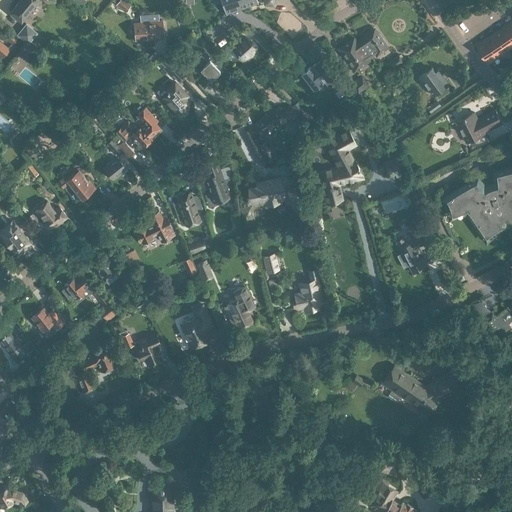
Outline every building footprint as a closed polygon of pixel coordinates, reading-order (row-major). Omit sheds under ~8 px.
[(16,0),(9,9),(21,18),(39,0),(16,0)] [(116,4),(125,12),(131,5),(124,0),(113,0),(117,3),(116,4)] [(239,0),(221,0),(226,14),(242,8),(239,0)] [(257,0),(239,0),(242,8),(258,3),(257,0)] [(134,22),(135,41),(164,38),(162,20),(134,22)] [(26,23),(17,34),(28,42),(19,53),(25,58),(36,45),(30,40),(37,32),(26,23)] [(210,41),(218,33),(210,26),(203,34),(210,41)] [(250,35),(254,31),(250,26),(246,30),(250,35)] [(511,37),(504,26),(495,32),(507,49),(511,45),(511,37)] [(10,44),(7,47),(0,41),(0,58),(2,56),(7,60),(22,41),(17,37),(18,36),(9,28),(2,37),(10,44)] [(364,38),(360,41),(370,55),(374,52),(375,54),(386,47),(374,29),(363,36),(364,38)] [(495,32),(486,39),(498,55),(507,49),(495,32)] [(241,41),(233,48),(245,61),(252,54),(251,53),(255,48),(243,35),(239,40),(241,41)] [(356,44),(352,39),(338,48),(353,69),(367,60),(366,58),(370,55),(360,41),(356,44)] [(486,39),(477,45),(489,62),(498,55),(486,39)] [(186,56),(190,52),(184,47),(173,58),(178,63),(185,56),(186,56)] [(213,58),(205,51),(191,64),(200,75),(197,78),(196,78),(195,78),(203,87),(210,80),(211,80),(220,71),(210,61),(213,58)] [(403,61),(398,54),(386,62),(391,69),(403,61)] [(160,62),(164,66),(172,75),(175,78),(180,73),(165,58),(160,62)] [(301,72),(314,88),(321,82),(322,83),(325,82),(329,87),(337,81),(331,73),(332,72),(321,58),(310,66),(310,65),(301,72)] [(434,73),(430,68),(418,77),(432,95),(447,84),(437,70),(434,73)] [(350,82),(357,92),(368,85),(361,75),(350,82)] [(124,82),(129,88),(134,84),(128,78),(124,82)] [(357,96),(346,80),(339,85),(347,96),(341,100),(343,103),(357,96)] [(166,92),(167,93),(162,98),(167,104),(168,104),(173,110),(175,113),(176,114),(177,114),(179,115),(181,115),(182,114),(184,113),(185,112),(185,111),(186,110),(186,109),(186,108),(185,107),(185,106),(183,104),(187,101),(183,96),(186,94),(175,82),(165,90),(166,91),(166,92)] [(440,106),(436,100),(426,107),(430,113),(440,106)] [(97,106),(89,114),(95,121),(104,113),(97,106)] [(288,106),(269,110),(274,123),(298,119),(297,116),(291,110),(289,111),(288,106)] [(140,126),(151,138),(159,131),(153,125),(158,120),(145,107),(136,115),(138,117),(135,120),(140,126)] [(15,108),(9,116),(22,127),(29,119),(15,108)] [(274,123),(269,110),(268,111),(265,112),(266,114),(254,122),(261,134),(253,139),(255,143),(260,152),(264,160),(273,156),(263,138),(271,132),(268,127),(274,123)] [(314,119),(304,110),(299,115),(308,124),(314,119)] [(477,120),(474,112),(455,122),(459,129),(460,128),(463,135),(462,135),(466,143),(484,133),(484,132),(502,123),(495,110),(483,116),(483,117),(477,120)] [(135,127),(128,120),(116,132),(123,139),(131,131),(132,133),(130,135),(142,147),(146,143),(148,144),(151,141),(150,139),(151,138),(140,126),(136,130),(134,129),(135,127)] [(328,127),(333,136),(324,141),(337,166),(317,170),(326,203),(342,199),(339,183),(363,178),(362,175),(362,174),(354,158),(353,158),(348,149),(356,144),(348,128),(346,129),(341,120),(328,127)] [(61,148),(71,139),(65,132),(55,141),(61,148)] [(122,150),(118,146),(111,139),(106,144),(117,155),(122,150)] [(123,141),(118,146),(122,150),(127,145),(123,141)] [(28,147),(24,150),(30,156),(34,153),(28,147)] [(396,155),(383,162),(388,172),(392,171),(392,172),(402,167),(396,155)] [(113,179),(127,168),(117,156),(103,167),(113,179)] [(204,176),(213,203),(227,198),(228,200),(228,201),(234,199),(232,183),(232,175),(229,164),(220,168),(216,157),(203,162),(204,165),(203,165),(206,175),(207,174),(207,175),(204,176)] [(24,167),(30,175),(31,175),(33,177),(38,173),(30,162),(24,167)] [(451,193),(453,195),(447,200),(452,214),(452,211),(464,209),(468,213),(476,225),(475,225),(475,226),(480,225),(489,234),(487,236),(487,237),(500,228),(498,221),(500,220),(498,214),(495,208),(502,205),(504,211),(507,217),(509,216),(511,222),(511,167),(506,169),(497,171),(497,179),(498,186),(495,187),(494,191),(491,192),(488,189),(485,191),(481,185),(476,180),(467,184),(458,189),(451,193)] [(69,183),(81,199),(96,187),(89,178),(88,180),(79,168),(69,176),(67,174),(58,181),(63,188),(69,183)] [(260,204),(284,199),(279,176),(255,181),(256,185),(247,186),(251,202),(259,200),(260,204)] [(290,187),(293,200),(302,198),(299,185),(290,187)] [(415,191),(407,195),(410,200),(417,197),(415,191)] [(176,198),(177,200),(172,202),(179,221),(197,214),(197,215),(204,213),(197,194),(190,196),(189,193),(176,198)] [(52,227),(66,215),(59,205),(54,208),(47,199),(34,209),(43,220),(41,221),(45,226),(46,227),(47,227),(48,228),(50,228),(51,228),(52,227)] [(172,227),(166,213),(162,215),(159,210),(157,211),(156,210),(154,209),(150,211),(150,213),(150,214),(148,215),(152,223),(148,225),(145,219),(133,225),(136,231),(135,232),(140,243),(141,242),(142,243),(154,237),(153,236),(157,234),(161,242),(175,234),(172,227)] [(33,213),(27,217),(38,231),(44,226),(33,213)] [(431,228),(424,214),(414,219),(417,224),(420,223),(424,232),(431,228)] [(31,241),(19,225),(18,226),(17,224),(15,220),(15,221),(13,218),(0,227),(0,228),(1,230),(0,230),(0,235),(17,257),(22,253),(21,253),(33,244),(31,241)] [(403,243),(401,239),(396,241),(398,246),(399,245),(400,248),(399,248),(402,253),(396,256),(403,268),(408,265),(413,273),(427,266),(422,257),(418,259),(416,254),(416,253),(413,248),(420,244),(424,242),(417,230),(409,234),(412,241),(407,244),(404,246),(403,245),(402,243),(403,243)] [(206,248),(203,238),(188,243),(191,253),(206,248)] [(104,254),(103,253),(92,262),(97,268),(96,270),(105,282),(117,272),(115,270),(116,269),(110,262),(113,260),(106,251),(104,254)] [(262,256),(267,273),(280,270),(275,252),(262,256)] [(127,267),(131,265),(126,253),(121,255),(127,267)] [(129,274),(120,256),(113,260),(123,276),(129,274)] [(182,260),(189,275),(197,271),(190,257),(182,260)] [(195,262),(203,281),(214,276),(206,258),(195,262)] [(72,295),(78,302),(93,290),(89,285),(89,284),(81,273),(76,277),(75,276),(64,285),(65,287),(62,290),(68,298),(72,295)] [(297,282),(300,293),(294,294),(297,309),(303,308),(304,312),(320,308),(319,304),(325,303),(319,277),(297,282)] [(223,307),(233,328),(237,326),(238,328),(254,321),(248,309),(256,306),(246,284),(231,291),(234,299),(226,303),(227,305),(223,307)] [(94,293),(103,304),(109,299),(99,288),(94,293)] [(98,310),(107,321),(117,313),(107,302),(98,310)] [(179,323),(190,349),(211,340),(208,333),(215,330),(203,302),(191,307),(195,316),(179,323)] [(47,338),(64,324),(49,305),(45,308),(44,307),(31,317),(47,338)] [(492,312),(483,319),(494,334),(504,326),(492,312)] [(121,327),(118,320),(110,324),(113,331),(121,327)] [(121,350),(134,345),(129,333),(128,333),(127,329),(116,334),(118,338),(116,338),(121,350)] [(33,350),(26,342),(22,346),(9,330),(0,337),(0,342),(17,363),(33,350)] [(139,341),(141,346),(136,349),(142,363),(148,360),(151,368),(161,364),(154,349),(161,346),(156,334),(139,341)] [(79,364),(82,371),(75,374),(83,391),(94,386),(87,368),(97,363),(100,371),(116,365),(107,343),(88,351),(92,359),(79,364)] [(394,364),(381,382),(391,389),(388,394),(398,400),(401,396),(428,415),(441,396),(440,395),(465,379),(455,365),(425,385),(394,364)] [(365,380),(357,374),(352,381),(360,386),(365,380)] [(257,396),(251,398),(255,407),(260,406),(263,414),(272,411),(266,391),(271,390),(269,385),(255,390),(257,396)] [(286,408),(293,433),(300,431),(294,406),(286,408)] [(289,423),(286,414),(273,418),(276,427),(289,423)] [(0,441),(3,438),(3,437),(8,431),(6,429),(10,424),(0,415),(0,441)] [(20,430),(15,432),(21,443),(25,441),(20,430)] [(373,464),(387,473),(396,459),(382,450),(373,464)] [(207,464),(200,468),(202,474),(210,470),(207,464)] [(371,493),(375,496),(369,505),(380,511),(413,511),(415,509),(411,507),(412,506),(406,502),(406,503),(402,501),(399,505),(391,499),(396,491),(386,485),(388,483),(384,481),(383,483),(379,480),(371,493)] [(176,511),(175,510),(174,509),(173,485),(150,486),(150,511),(176,511)] [(8,505),(10,504),(10,502),(13,501),(19,503),(20,505),(28,500),(23,491),(7,487),(0,491),(0,505),(1,508),(6,505),(8,505)]
